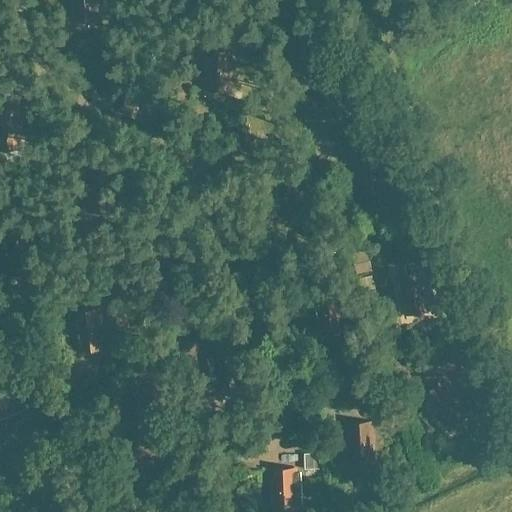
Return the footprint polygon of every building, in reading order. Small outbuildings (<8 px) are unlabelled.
[(98,15),(97,0),(72,0),(73,17),(98,15)] [(295,26),(292,60),(317,62),(320,28),(295,26)] [(204,86),(230,87),(231,52),(206,51),(204,86)] [(0,138),(20,137),(17,102),(0,103),(0,138)] [(386,191),(383,157),(358,159),(360,193),(386,191)] [(113,207),(112,172),(87,173),(88,207),(113,207)] [(304,208),(301,174),(276,176),(278,210),(304,208)] [(28,233),(3,236),(8,270),(33,267),(28,233)] [(185,268),(184,233),(158,234),(160,269),(185,268)] [(405,311),(429,305),(435,303),(425,260),(409,264),(411,274),(396,278),(405,311)] [(339,290),(314,294),(319,328),(344,325),(339,290)] [(104,344),(99,309),(74,313),(79,347),(104,344)] [(237,348),(212,352),(218,386),(242,382),(237,348)] [(466,408),(442,383),(424,401),(448,426),(466,408)] [(0,416),(18,408),(9,388),(0,392),(0,416)] [(156,400),(131,402),(134,437),(159,435),(156,400)] [(375,457),(372,422),(347,424),(350,459),(375,457)] [(0,457),(19,451),(17,443),(0,448),(0,457)] [(304,454),(304,469),(321,469),(321,448),(312,448),(312,454),(304,454)] [(298,504),(297,500),(301,500),(300,473),(297,473),(297,470),(271,470),(272,505),(298,504)]
